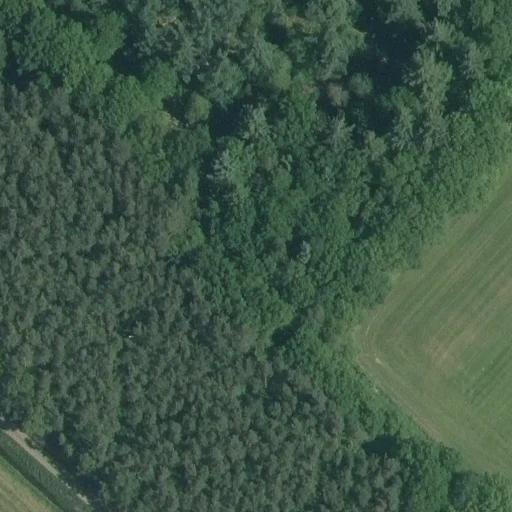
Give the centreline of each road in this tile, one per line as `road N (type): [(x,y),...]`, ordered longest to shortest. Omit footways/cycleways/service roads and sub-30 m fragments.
road 1 (track): [(429,511),(430,473),(421,453),(207,244),(199,129)]
road 2 (track): [(199,129),(270,104),(446,0)]
road 3 (track): [(199,129),(140,109),(28,0)]
road 4 (track): [(94,511),(0,426)]
